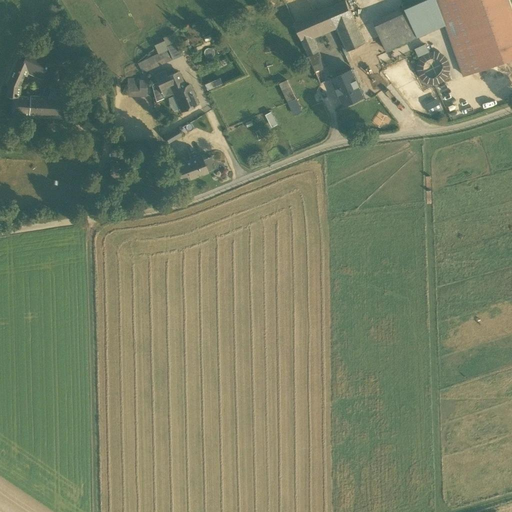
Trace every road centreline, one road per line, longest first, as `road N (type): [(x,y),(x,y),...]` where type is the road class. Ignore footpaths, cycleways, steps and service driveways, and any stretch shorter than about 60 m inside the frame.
road 1 (unclassified): [(511,109),(460,128),(333,145),(177,206),(0,233)]
road 2 (track): [(106,86),(106,144),(89,207),(94,511)]
